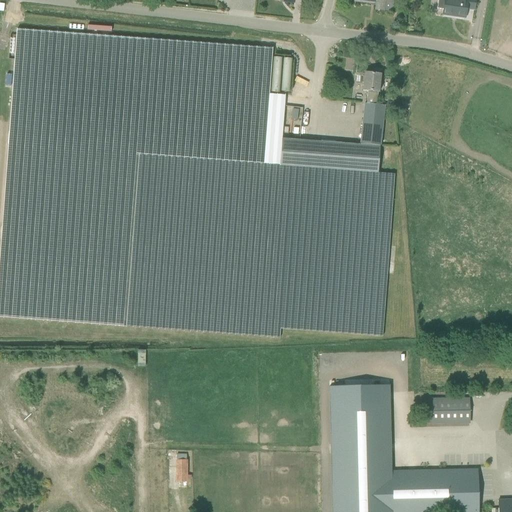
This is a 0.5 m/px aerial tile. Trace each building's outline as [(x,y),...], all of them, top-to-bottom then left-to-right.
[(354,0),(355,1),(373,3),(377,3),(376,9),(391,11),(392,0),(354,0)] [(444,0),(443,15),(455,16),(465,18),(466,9),(474,10),(475,0),(444,0)] [(365,103),(365,104),(360,145),(293,140),(282,139),(285,96),(269,95),(272,49),(260,48),(17,30),(9,135),(1,236),(0,251),(0,317),(280,338),(280,329),(338,333),(382,337),(387,274),(388,264),(394,174),(378,173),(380,146),(382,128),(383,123),(385,105),(376,104),(366,103),(365,103)] [(368,91),(366,103),(376,104),(378,92),(380,74),(365,72),(363,90),(368,91)] [(137,349),(136,366),(144,366),(144,350),(137,349)] [(468,511),(478,511),(477,470),(447,471),(447,474),(392,476),(389,385),(329,386),(332,511),(458,511),(468,511)] [(427,399),(428,425),(470,424),(470,398),(427,399)] [(187,460),(186,460),(186,454),(177,454),(177,458),(177,460),(176,460),(176,482),(187,482),(187,460)] [(511,511),(511,499),(498,500),(498,511),(511,511)]
